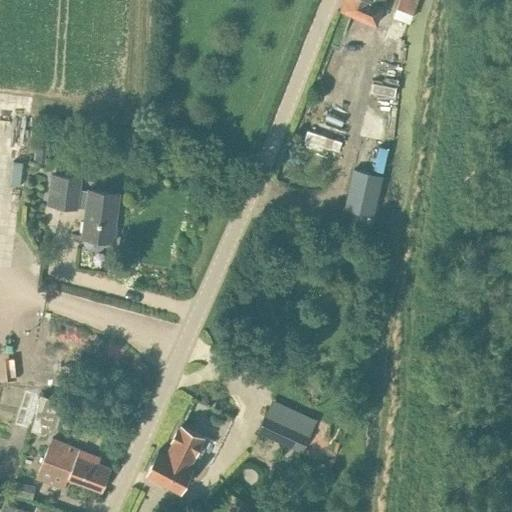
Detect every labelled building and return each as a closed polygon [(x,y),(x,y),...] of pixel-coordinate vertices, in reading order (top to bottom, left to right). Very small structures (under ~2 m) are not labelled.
[(383,0),(344,0),(340,10),(374,23),(383,0)] [(399,0),(393,16),(410,22),(418,0),(399,0)] [(335,147),(337,137),(307,132),(305,141),(335,147)] [(48,143),(37,142),(34,162),(45,163),(48,143)] [(352,173),(349,207),(378,209),(381,176),(352,173)] [(87,207),(83,237),(113,241),(119,193),(90,190),(90,191),(80,190),(81,178),(53,174),(51,184),(49,204),(76,207),(77,205),(87,207)] [(262,293),(252,295),(259,323),(269,321),(262,293)] [(257,433),(302,453),(312,433),(268,413),(257,433)] [(205,436),(190,429),(180,424),(179,427),(178,427),(171,440),(172,441),(166,453),(159,449),(147,474),(182,491),(194,465),(192,464),(205,436)] [(68,477),(77,480),(102,491),(111,468),(98,463),(100,458),(52,438),(36,477),(63,488),(68,477)] [(15,479),(11,495),(32,500),(36,484),(15,479)]
